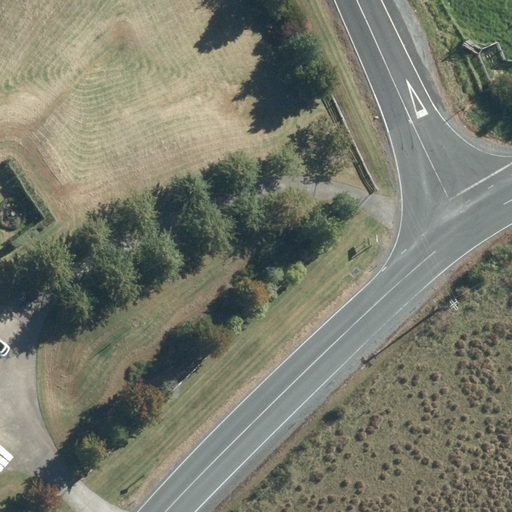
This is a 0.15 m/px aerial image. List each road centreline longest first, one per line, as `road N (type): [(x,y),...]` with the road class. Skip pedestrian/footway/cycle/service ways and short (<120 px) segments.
road 1 (unclassified): [(167,511),(403,279),(462,232)]
road 2 (unclassified): [(359,0),(462,232)]
